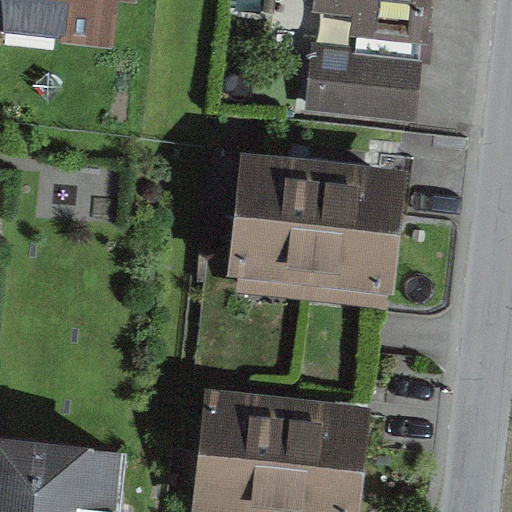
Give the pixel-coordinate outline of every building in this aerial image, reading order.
[(0,0),(0,17),(108,29),(111,0),(0,0)] [(303,0),(289,124),(400,137),(416,0),(303,0)] [(319,165),(247,158),(237,265),(309,272),(319,165)] [(391,172),(319,165),(309,272),(381,279),(391,172)] [(287,406),(211,398),(200,501),(276,509),(287,406)] [(351,511),(362,414),(287,406),(276,509),(299,511),(351,511)] [(109,511),(117,453),(0,439),(0,511),(109,511)]
